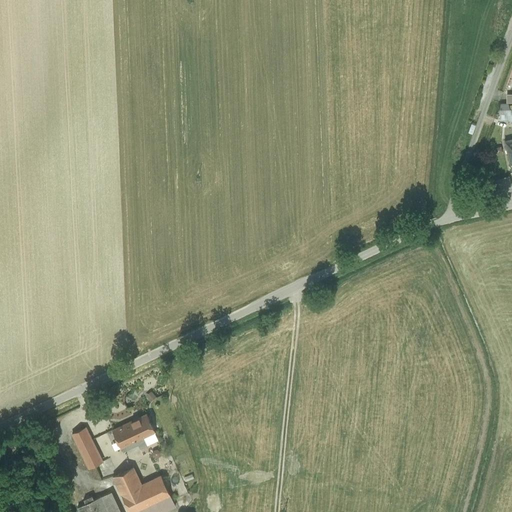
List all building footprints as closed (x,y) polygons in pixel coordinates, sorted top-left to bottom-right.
[(146,395),(150,400),(155,397),(151,391),(146,395)] [(147,413),(113,429),(122,447),(131,443),(133,447),(146,441),(144,437),(155,432),(155,431),(147,413)] [(86,427),(78,431),(84,443),(91,440),(92,439),(86,427)] [(84,443),(78,431),(64,438),(88,487),(102,480),(95,465),(84,443)] [(155,432),(144,437),(146,441),(148,445),(159,440),(155,432)] [(102,462),(91,440),(84,443),(95,465),(102,462)] [(131,443),(122,447),(124,451),(133,447),(131,443)] [(133,466),(113,475),(121,494),(141,485),(133,466)] [(141,485),(121,494),(129,511),(134,511),(139,510),(171,495),(161,475),(141,485)] [(121,511),(112,491),(101,496),(108,511),(121,511)] [(171,495),(139,510),(140,511),(161,511),(175,506),(171,495)] [(108,511),(101,496),(78,507),(80,511),(108,511)]
